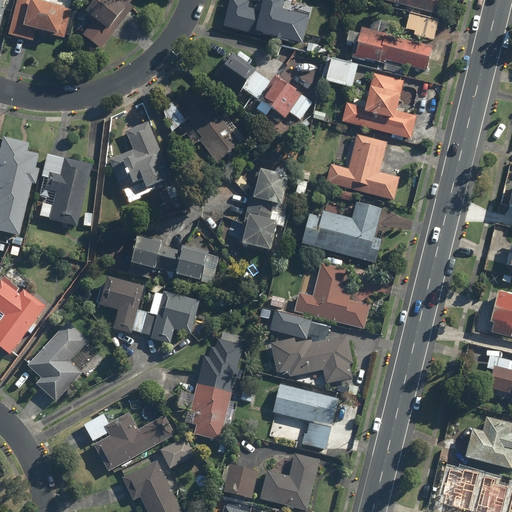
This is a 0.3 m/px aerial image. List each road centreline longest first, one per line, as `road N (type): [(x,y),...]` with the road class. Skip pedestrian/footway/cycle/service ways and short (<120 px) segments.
road 1 (secondary): [(370,511),(498,0)]
road 2 (residential): [(0,89),(53,98),(111,90),(145,70),(195,0)]
